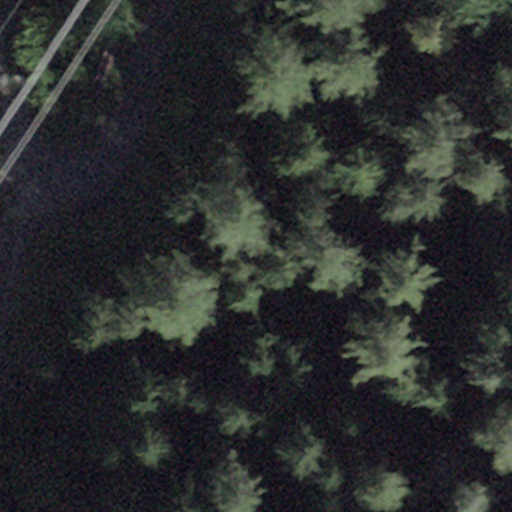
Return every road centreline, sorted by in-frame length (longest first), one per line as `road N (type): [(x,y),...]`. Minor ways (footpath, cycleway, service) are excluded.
road 1 (track): [(16,197),(98,175),(136,128),(164,0)]
road 2 (track): [(0,0),(14,91),(16,197)]
